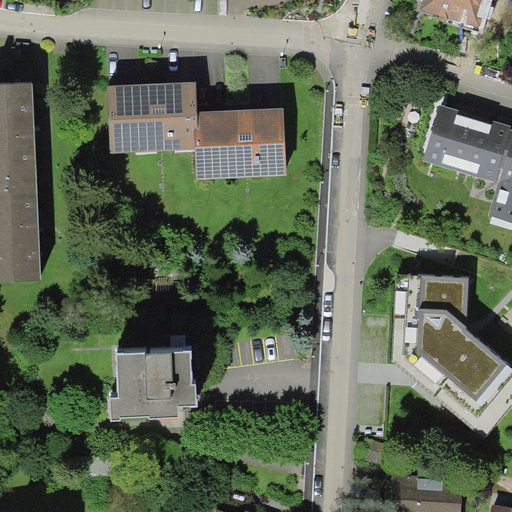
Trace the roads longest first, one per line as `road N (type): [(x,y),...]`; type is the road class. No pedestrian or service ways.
road 1 (residential): [(357,44),(331,511)]
road 2 (residential): [(0,22),(38,31),(307,33),(357,44)]
road 3 (residential): [(511,88),(357,44)]
